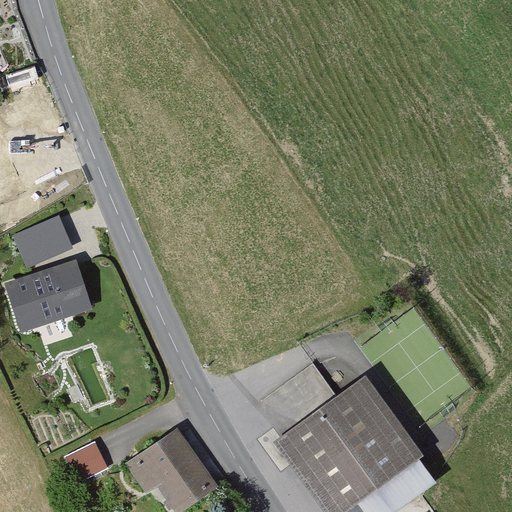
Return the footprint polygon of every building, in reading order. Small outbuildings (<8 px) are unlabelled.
[(19,100),(46,95),(39,62),(12,68),(19,100)] [(14,237),(28,267),(71,247),(57,217),(14,237)] [(74,262),(8,285),(23,329),(89,307),(74,262)] [(282,432),(335,394),(313,364),(260,402),(282,432)] [(365,376),(280,439),(334,511),(338,508),(341,511),(388,511),(434,478),(415,453),(420,449),(365,376)] [(178,431),(128,465),(146,492),(158,484),(177,511),(215,487),(178,431)] [(95,441),(64,456),(77,484),(108,469),(95,441)]
